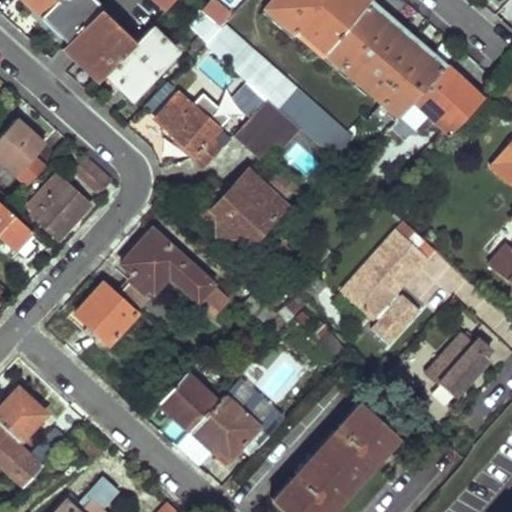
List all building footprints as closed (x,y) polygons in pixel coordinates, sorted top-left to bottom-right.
[(22,0),(41,18),(66,43),(67,42),(97,11),(101,7),(93,0),(22,0)] [(151,0),(165,12),(176,0),(151,0)] [(272,0),(265,9),(294,34),(298,29),(325,53),(366,5),(368,3),(365,0),(272,0)] [(227,20),(210,5),(202,14),(219,28),(222,25),(227,20)] [(366,5),(325,53),(398,115),(411,101),(441,68),(411,42),(414,39),(403,29),(400,33),(366,5)] [(82,56),(79,59),(102,79),(108,73),(134,45),(97,11),(67,42),(82,56)] [(205,43),(219,28),(202,14),(200,11),(186,25),(205,43)] [(226,66),(244,44),(222,25),(219,28),(205,43),(203,45),(226,66)] [(134,45),(108,73),(134,100),(177,54),(150,27),(134,45)] [(66,43),(62,48),(77,62),(79,59),(82,56),(67,42),(66,43)] [(244,44),(226,66),(252,88),(265,99),(276,109),(295,87),(244,44)] [(441,68),(411,101),(443,128),(431,141),(437,146),(482,98),(445,64),(441,68)] [(295,87),(276,109),(299,128),(347,170),(367,149),(295,87)] [(237,105),(249,116),(265,99),(252,88),(237,105)] [(177,94),(155,120),(185,147),(183,150),(203,168),(229,139),(177,94)] [(265,166),(299,128),(276,109),(265,99),(249,116),(232,136),(265,166)] [(13,120),(0,134),(0,160),(16,175),(42,145),(13,120)] [(82,157),(70,170),(97,193),(108,179),(82,157)] [(239,236),(249,245),(285,206),(246,170),(225,194),(210,209),(216,214),(217,231),(217,236),(223,236),(239,236)] [(294,186),(278,171),(267,183),(283,197),(294,186)] [(88,204),(52,173),(21,208),(57,240),(88,204)] [(225,194),(217,188),(195,211),(202,218),(217,231),(216,214),(210,209),(225,194)] [(0,210),(0,238),(15,252),(18,248),(23,253),(31,244),(26,239),(29,236),(0,210)] [(432,249),(403,222),(342,293),(371,318),(432,249)] [(226,299),(150,230),(116,268),(129,281),(118,293),(137,311),(139,313),(151,301),(147,297),(151,293),(155,296),(170,279),(210,316),(226,299)] [(249,245),(239,236),(223,236),(241,253),(249,245)] [(511,276),(511,248),(506,243),(488,263),(508,282),(511,276)] [(101,285),(68,322),(104,353),(136,316),(134,314),(137,311),(118,293),(114,297),(101,285)] [(266,324),(275,314),(254,295),(245,306),(266,324)] [(304,306),(297,300),(291,304),(299,311),(304,306)] [(442,363),(429,377),(453,398),(488,360),(460,334),(438,359),(442,363)] [(322,342),(335,357),(342,351),(328,336),(322,342)] [(285,349),(254,381),(276,402),(307,370),(285,349)] [(393,364),(384,375),(402,392),(412,383),(393,364)] [(185,374),(165,397),(196,427),(217,403),(185,374)] [(243,382),(232,395),(269,426),(280,413),(243,382)] [(17,388),(0,406),(0,425),(19,443),(46,414),(17,388)] [(217,403),(196,427),(230,459),(258,430),(223,397),(217,403)] [(354,406),(270,498),(275,504),(360,412),(354,406)] [(360,412),(275,504),(284,511),(325,511),(392,440),(360,412)] [(62,424),(32,456),(43,466),(73,433),(62,424)] [(0,467),(22,489),(43,466),(32,456),(19,443),(0,425),(0,467)] [(100,511),(123,486),(108,471),(74,508),(77,511),(76,511),(100,511)] [(178,511),(169,503),(161,511),(178,511)]
